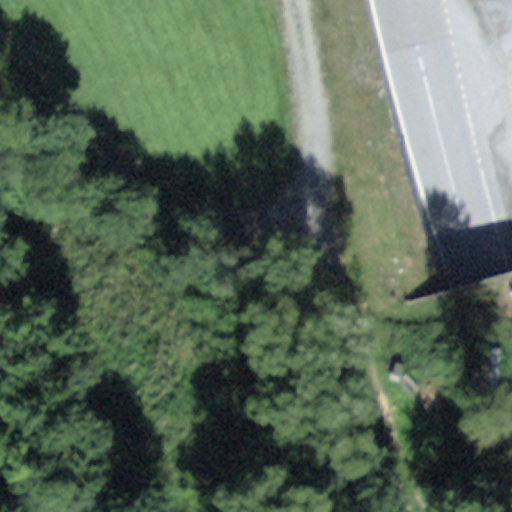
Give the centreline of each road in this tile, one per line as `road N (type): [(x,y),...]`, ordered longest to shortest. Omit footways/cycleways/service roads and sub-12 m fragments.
road 1 (tertiary): [(511,361),(408,0)]
road 2 (track): [(0,144),(20,181),(228,264),(304,196)]
road 3 (track): [(286,0),(304,196)]
road 4 (track): [(422,67),(511,159)]
